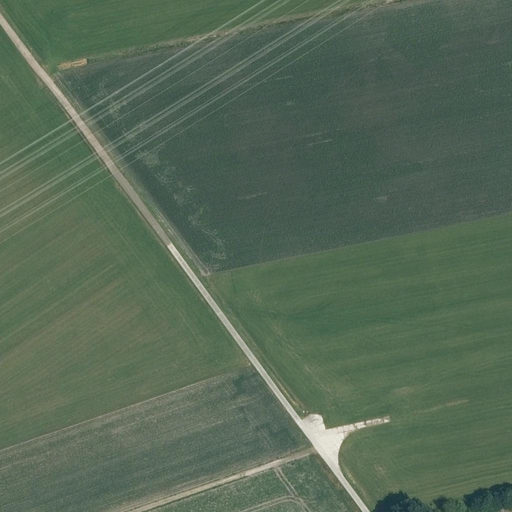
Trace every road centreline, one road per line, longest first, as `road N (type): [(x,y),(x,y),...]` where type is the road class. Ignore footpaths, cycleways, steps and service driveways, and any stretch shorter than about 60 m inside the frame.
road 1 (residential): [(170,248),(365,511)]
road 2 (track): [(170,248),(0,16)]
road 3 (track): [(318,448),(134,511)]
